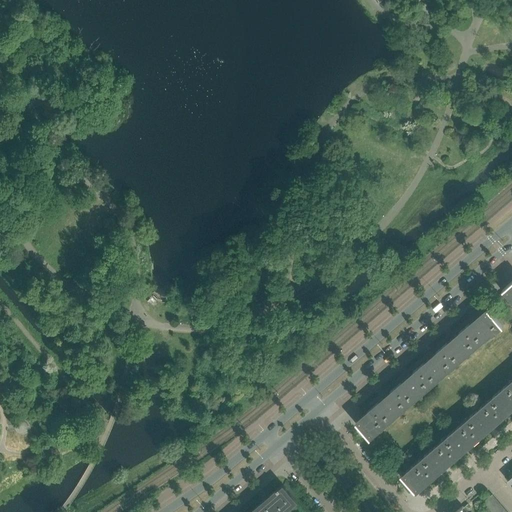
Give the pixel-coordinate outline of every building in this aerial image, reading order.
[(511,281),(503,290),(511,299),(511,281)] [(503,326),(489,309),(488,309),(488,310),(472,323),(472,322),(464,328),(478,344),(491,333),(492,334),(502,326),(503,326)] [(478,344),(464,328),(457,334),(458,335),(456,337),(451,341),(452,341),(450,342),(449,341),(442,347),(456,364),(478,344)] [(456,364),(442,347),(434,354),(435,355),(433,357),(433,356),(433,357),(429,360),(427,362),(426,361),(419,367),(433,383),(456,364)] [(433,383),(419,367),(411,374),(412,375),(410,376),(409,375),(405,378),(406,380),(404,382),(403,381),(396,387),(410,403),(433,383)] [(511,383),(509,380),(487,400),(502,417),(509,411),(508,410),(510,408),(511,406),(511,383)] [(410,403),(396,387),(388,393),(389,394),(387,396),(383,400),(381,401),(380,400),(373,406),(387,423),(410,403)] [(502,417),(487,400),(464,420),(479,437),(486,431),(485,429),(487,428),(491,425),(491,424),(493,422),(494,424),(502,417)] [(387,423),(373,406),(366,413),(366,414),(357,422),(356,422),(370,439),(372,438),(371,436),(387,423)] [(479,437),(464,420),(442,439),(456,456),(463,450),(462,449),(464,447),(464,448),(465,447),(468,444),(470,442),(471,443),(479,437)] [(456,456),(442,439),(419,459),(433,476),(440,470),(439,469),(441,467),(442,467),(446,463),(445,463),(447,462),(448,463),(456,456)] [(433,476),(419,459),(402,474),(401,474),(415,490),(424,481),(425,483),(433,476)] [(282,511),(286,510),(292,504),(292,505),(297,501),(284,485),(280,488),(279,487),(277,489),(255,508),(257,511),(282,511)] [(487,507),(495,500),(491,496),(492,495),(492,494),(483,502),(487,507)] [(491,511),(499,504),(496,501),(497,500),(496,501),(495,500),(487,507),(491,511)]
